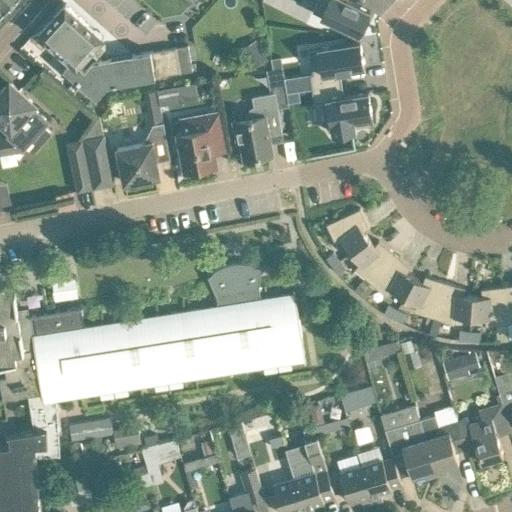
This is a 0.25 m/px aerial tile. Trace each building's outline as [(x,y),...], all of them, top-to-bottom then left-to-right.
[(0,0),(0,16),(14,0),(0,0)] [(317,0),(313,10),(360,32),(370,10),(366,8),(360,5),(350,0),(317,0)] [(28,37),(40,47),(47,39),(70,60),(63,68),(96,97),(107,84),(192,69),(188,44),(92,60),(85,69),(79,63),(103,36),(65,2),(38,32),(28,37)] [(360,40),(309,49),(313,72),(310,72),(312,87),(342,82),(340,69),(365,65),(364,60),(363,54),(360,40)] [(50,117),(10,80),(0,91),(0,117),(11,127),(7,131),(7,132),(0,133),(0,151),(21,149),(25,145),(33,152),(51,132),(43,125),(50,117)] [(342,82),(312,87),(315,101),(322,100),(326,123),(332,123),(334,132),(355,129),(355,125),(369,123),(369,117),(373,116),(369,91),(364,92),(358,93),(344,95),(342,82)] [(148,113),(161,110),(157,88),(144,91),(148,113)] [(269,133),(282,131),(275,91),(252,95),(254,105),(250,108),(247,112),(246,117),(233,119),(237,143),(241,142),(244,158),(273,153),(269,133)] [(217,163),(215,151),(228,149),(220,108),(178,116),(180,130),(177,130),(184,169),(217,163)] [(160,174),(157,160),(171,158),(163,121),(153,123),(143,141),(117,146),(124,181),(160,174)] [(103,133),(83,137),(86,151),(87,151),(95,186),(114,182),(103,133)] [(76,179),(90,176),(88,164),(80,166),(79,162),(73,163),(76,179)] [(342,239),(351,250),(369,236),(363,229),(369,226),(360,207),(326,222),(337,241),(342,239)] [(355,267),(371,281),(395,252),(379,239),(375,244),(369,236),(351,250),(359,262),(355,267)] [(325,256),(332,264),(339,259),(332,250),(325,256)] [(391,289),(404,296),(415,276),(406,271),(411,266),(395,252),(371,281),(387,294),(391,289)] [(339,259),(332,264),(338,273),(346,267),(339,259)] [(0,365),(5,364),(6,376),(0,376),(0,380),(3,399),(29,395),(44,392),(45,400),(57,398),(75,395),(79,394),(100,391),(100,388),(127,384),(128,386),(154,382),(154,380),(182,375),(182,378),(209,373),(209,371),(236,366),(237,369),(264,365),(263,362),(291,358),(291,360),(305,358),(295,291),(280,293),(281,296),(261,299),(259,285),(259,286),(261,265),(258,264),(255,263),(248,261),(241,260),(233,261),(226,263),(219,266),(213,270),(210,272),(208,274),(216,292),(217,301),(218,306),(199,309),(198,306),(171,311),(172,313),(144,318),(144,315),(117,319),(117,322),(89,326),(89,324),(84,324),(81,307),(82,307),(82,305),(32,313),(32,315),(19,317),(17,308),(15,295),(15,293),(15,292),(6,293),(4,284),(0,285),(0,365)] [(414,310),(434,316),(445,280),(425,274),(423,280),(415,276),(404,296),(416,303),(414,310)] [(457,315),(471,316),(473,293),(463,293),(465,286),(445,280),(434,316),(454,322),(457,315)] [(511,283),(502,285),(507,322),(511,321),(511,283)] [(473,293),(471,316),(485,317),(486,324),(507,322),(502,285),(481,287),(482,294),(473,293)] [(384,311),(393,316),(397,309),(388,303),(384,311)] [(397,309),(393,316),(402,321),(406,314),(397,309)] [(458,338),(469,339),(470,330),(459,329),(458,338)] [(470,330),(469,339),(479,340),(480,332),(470,330)] [(383,341),(366,346),(369,357),(386,352),(383,341)] [(449,378),(470,371),(468,368),(480,364),(476,350),(443,360),(449,378)] [(371,384),(363,386),(366,398),(374,396),(371,384)] [(9,444),(0,444),(0,511),(40,511),(39,502),(38,472),(37,455),(60,454),(59,442),(57,398),(45,400),(44,392),(29,395),(34,429),(8,433),(8,434),(9,434),(10,444),(9,444)] [(394,454),(393,454),(394,457),(395,457),(400,476),(401,476),(411,472),(412,475),(426,471),(427,477),(437,474),(426,436),(420,417),(416,401),(381,412),(385,427),(394,454)] [(467,415),(458,418),(467,446),(476,444),(481,460),(504,453),(498,434),(510,430),(503,407),(502,402),(479,409),(482,418),(469,421),(467,415)] [(436,412),(420,417),(426,436),(437,474),(447,471),(446,465),(459,461),(456,450),(467,446),(458,418),(439,423),(436,412)] [(347,415),(314,425),(316,433),(349,424),(347,415)] [(107,432),(105,416),(70,422),(72,438),(107,432)] [(114,427),(117,445),(140,440),(137,423),(114,427)] [(285,442),(282,433),(268,437),(271,445),(285,442)] [(290,463),(294,476),(305,511),(310,511),(315,510),(313,503),(325,500),(324,499),(336,495),(325,460),(317,435),(305,439),(306,441),(285,448),(290,463)] [(379,445),(358,451),(361,463),(373,501),(382,498),(380,491),(392,487),(403,483),(401,476),(400,476),(395,457),(394,457),(393,454),(383,457),(379,445)] [(184,460),(186,469),(219,460),(217,451),(184,460)] [(159,462),(148,465),(149,469),(153,482),(164,479),(159,463),(159,462)] [(373,501),(361,463),(340,470),(344,481),(349,500),(361,497),(363,504),(373,501)] [(265,497),(255,465),(240,470),(246,490),(250,502),(252,501),(265,497)] [(149,469),(137,472),(141,486),(153,482),(149,469)] [(76,476),(79,489),(80,489),(90,486),(86,473),(76,476)] [(305,511),(294,476),(273,482),(281,511),(284,511),(294,509),(294,511),(305,511)] [(80,489),(83,501),(93,498),(90,486),(80,489)] [(79,489),(69,492),(73,504),(83,501),(80,489),(79,489)] [(250,502),(246,490),(229,495),(234,511),(269,511),(265,497),(252,501),(250,502)]
